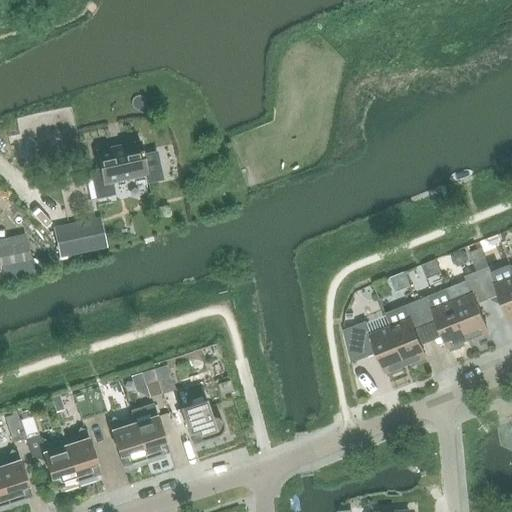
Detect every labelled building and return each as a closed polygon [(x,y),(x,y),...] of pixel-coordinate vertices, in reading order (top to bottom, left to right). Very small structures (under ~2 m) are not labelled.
[(148,183),(163,179),(157,152),(143,155),(140,141),(97,151),(102,173),(92,175),(97,198),(115,194),(112,182),(146,175),(148,183)] [(0,213),(6,222),(17,214),(0,191),(0,213)] [(102,223),(55,233),(61,257),(107,248),(102,223)] [(0,286),(34,276),(31,260),(32,259),(28,242),(0,247),(0,286)] [(511,322),(511,321),(511,267),(511,266),(510,264),(490,272),(488,267),(477,271),(488,299),(500,295),(511,322)] [(472,294),(453,302),(468,339),(474,337),(475,340),(488,335),(487,332),(488,331),(477,304),(488,299),(477,271),(465,276),(472,294)] [(463,342),(468,339),(453,302),(448,288),(416,301),(426,324),(437,320),(448,347),(450,347),(451,350),(464,345),(463,342)] [(415,329),(426,324),(416,301),(385,313),(391,327),(406,364),(412,362),(413,365),(426,360),(424,357),(426,356),(415,329)] [(345,330),(350,355),(351,363),(378,353),(386,372),(388,372),(389,375),(402,370),(400,367),(406,364),(391,327),(371,335),(365,321),(345,330)] [(167,364),(155,368),(163,393),(175,389),(167,364)] [(163,393),(155,368),(142,373),(150,397),(163,393)] [(221,395),(233,390),(230,380),(217,384),(221,395)] [(99,387),(86,391),(94,415),(107,411),(99,387)] [(86,391),(73,395),(81,420),(94,415),(86,391)] [(221,433),(224,428),(223,423),(221,419),(216,416),(211,417),(204,394),(191,399),(183,395),(180,401),(193,443),(199,441),(200,444),(218,439),(217,436),(221,433)] [(169,451),(153,403),(130,410),(132,418),(134,423),(147,461),(164,456),(163,453),(169,451)] [(38,434),(30,409),(18,413),(26,438),(38,434)] [(13,442),(26,438),(18,413),(5,417),(13,442)] [(147,461),(134,423),(132,418),(120,421),(113,418),(109,424),(123,466),(129,464),(130,467),(147,461)] [(76,436),(64,440),(78,484),(95,478),(94,475),(100,474),(87,431),(80,428),(76,436)] [(62,489),(78,484),(64,440),(52,444),(45,440),(41,446),(55,488),(61,486),(62,489)] [(8,458),(0,460),(0,475),(10,506),(27,500),(26,497),(32,496),(18,453),(11,450),(8,458)] [(0,509),(10,506),(0,475),(0,509)]
